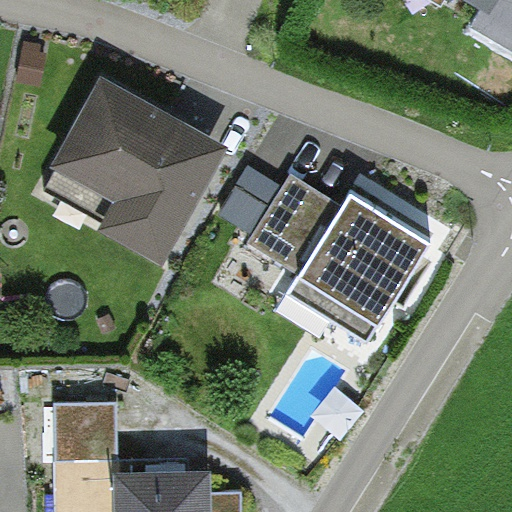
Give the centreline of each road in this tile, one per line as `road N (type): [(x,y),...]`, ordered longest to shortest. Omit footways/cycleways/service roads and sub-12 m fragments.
road 1 (residential): [(6,0),(84,16),(484,173),(511,191)]
road 2 (unclassified): [(337,511),(511,246)]
